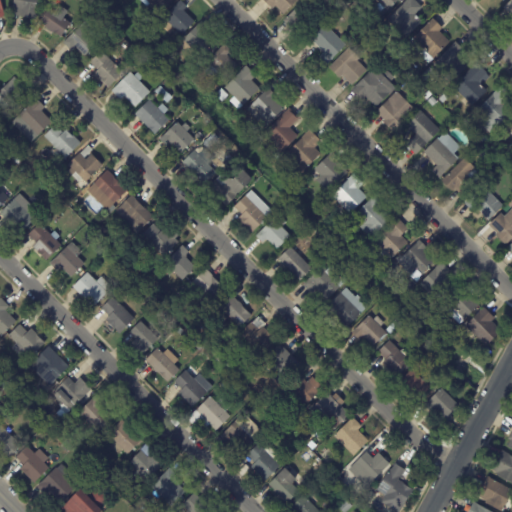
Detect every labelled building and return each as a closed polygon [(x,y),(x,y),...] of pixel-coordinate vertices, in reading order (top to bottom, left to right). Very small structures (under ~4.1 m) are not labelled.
[(24,19),(11,16),(14,0),(39,0),(35,21),(24,19)] [(172,0),(173,1),(159,14),(154,9),(151,13),(147,9),(150,5),(145,0),(172,0)] [(272,10),(262,0),(299,0),(284,16),(275,7),(272,10)] [(401,0),(388,13),(375,0),(401,0)] [(413,0),(423,9),(416,16),(423,23),(406,40),(387,22),(408,0),(413,0)] [(181,3),(187,9),(184,12),(195,23),(181,37),(163,20),(180,2),(181,3)] [(322,23),(307,39),(296,28),(293,32),(283,22),(302,4),(322,23)] [(61,39),(54,34),(53,35),(44,28),(45,28),(40,24),(49,10),(54,13),(59,6),(68,12),(63,19),(70,25),(61,39)] [(433,20),(443,30),(440,33),(450,43),(430,64),(421,56),(425,52),(413,40),(433,20)] [(210,31),(211,31),(207,35),(218,46),(203,61),(183,41),(202,22),(210,31)] [(386,27),(380,32),(376,27),(382,22),(386,27)] [(99,45),(85,58),(73,47),(69,51),(63,44),(81,26),(99,45)] [(334,35),(346,47),(326,67),(319,59),(324,54),(311,41),(325,26),(334,35)] [(457,44),(467,55),(461,61),(468,68),(451,84),(433,66),(456,44),(457,44)] [(231,52),(227,57),(238,67),(225,81),(218,74),(212,81),(204,74),(211,67),(207,64),(224,46),(231,52)] [(121,49),(130,57),(125,61),(117,53),(121,49)] [(358,63),(366,71),(351,87),(342,77),(340,79),(329,69),(349,49),(360,60),(357,62),(358,63)] [(109,60),(123,75),(108,90),(94,76),(98,72),(90,64),(101,53),(109,60)] [(478,66),(487,74),(478,84),(487,92),(472,108),(453,89),(477,65),(478,66)] [(246,68),(256,77),(251,82),(260,91),(244,108),(225,90),(246,68)] [(370,102),(366,98),(362,102),(351,91),(375,68),(381,74),(385,70),(394,79),(390,83),(396,89),(376,109),(370,102)] [(408,74),(402,79),(397,73),(402,68),(408,74)] [(135,109),(124,98),(120,102),(112,93),(130,74),(134,77),(138,74),(143,79),(139,83),(150,93),(135,109)] [(25,87),(26,88),(20,94),(26,100),(15,112),(8,105),(4,110),(0,106),(0,91),(14,77),(25,87)] [(502,89),(511,99),(506,106),(511,112),(511,114),(491,135),(477,121),(482,116),(477,112),(501,88),(502,89)] [(275,100),(285,110),(265,130),(247,112),(268,89),(276,97),(274,99),(275,100)] [(385,120),(377,113),(398,92),(416,110),(395,133),(384,122),(386,121),(385,120)] [(432,96),(427,101),(423,97),(429,92),(432,96)] [(444,95),(448,99),(443,104),(439,100),(444,95)] [(37,99),(45,108),(42,111),(52,121),(31,143),(11,123),(36,98),(37,99)] [(437,103),(433,108),(428,102),(432,98),(437,103)] [(144,125),(135,116),(150,101),(158,110),(162,106),(167,111),(163,115),(169,121),(156,135),(155,134),(154,135),(144,125)] [(290,110),(300,120),(290,129),(299,138),(283,153),(283,152),(279,156),(280,157),(277,161),(273,158),(277,154),(272,149),(277,146),(265,133),(290,110)] [(431,122),(440,132),(416,156),(406,147),(416,136),(406,126),(420,112),(431,122)] [(511,147),(500,134),(511,122),(511,147)] [(165,146),(160,141),(177,123),(182,128),(185,125),(189,130),(186,133),(195,141),(181,154),(172,146),(171,147),(170,145),(166,148),(165,146)] [(57,127),(63,133),(67,129),(81,143),(66,158),(44,136),(55,125),(57,127)] [(310,132),(321,143),(315,150),(321,156),(305,172),(287,155),(310,132)] [(218,140),(208,150),(201,142),(211,133),(218,140)] [(449,137),(461,149),(454,155),(459,160),(439,180),(432,172),(437,167),(424,154),(439,139),(439,140),(446,134),(449,137)] [(88,146),(92,149),(84,158),(86,160),(91,154),(102,165),(82,186),(71,176),(76,172),(68,165),(79,153),(80,154),(88,146)] [(25,151),(20,156),(16,152),(22,147),(25,151)] [(205,152),(214,161),(208,166),(216,175),(204,186),(183,163),(195,152),(198,155),(203,150),(205,152)] [(480,157),(485,151),(489,155),(484,161),(480,157)] [(334,154),(341,161),(339,163),(349,174),(329,194),(317,181),(321,177),(315,172),(333,153),(334,154)] [(474,168),(475,169),(474,171),(484,180),(465,200),(455,190),(453,193),(442,182),(465,159),(474,168)] [(299,177),(295,182),(287,174),(292,169),(299,177)] [(108,170),(128,190),(116,202),(119,205),(114,210),(111,207),(107,211),(87,190),(107,170),(108,170)] [(245,173),(254,182),(228,209),(222,202),(220,204),(209,191),(221,178),(226,182),(227,181),(235,180),(244,172),(245,173)] [(355,177),(364,185),(359,191),(367,199),(351,216),(332,199),(354,176),(355,177)] [(55,185),(51,189),(46,185),(50,180),(55,185)] [(41,192),(46,187),(53,194),(48,199),(41,192)] [(491,195),(503,208),(489,222),(478,212),(475,215),(464,205),(483,187),(491,195)] [(0,190),(8,198),(0,206),(0,190)] [(139,201),(154,217),(137,233),(116,211),(132,195),(139,201)] [(375,197),(385,207),(382,210),(392,221),(372,241),(360,229),(364,226),(354,217),(375,197)] [(266,218),(268,219),(253,235),(238,221),(242,217),(234,210),(246,198),(266,218)] [(29,224),(20,234),(0,213),(14,199),(22,207),(27,203),(34,209),(29,214),(34,219),(29,224)] [(496,234),(489,228),(501,215),(505,219),(511,211),(511,241),(506,248),(496,237),(498,235),(496,234)] [(399,221),(409,231),(402,238),(409,245),(392,261),(391,260),(388,263),(380,254),(383,251),(375,243),(399,220),(399,221)] [(261,243),(256,238),(274,221),(291,238),(278,251),(267,240),(263,245),(261,243)] [(48,232),(61,246),(46,261),(32,247),(36,243),(28,235),(40,224),(48,232)] [(154,224),(161,232),(165,228),(179,242),(164,257),(142,235),(153,224),(154,224)] [(108,231),(101,237),(96,231),(102,226),(108,231)] [(84,264),(71,277),(61,267),(56,271),(50,264),(72,242),(82,252),(77,257),(84,264)] [(421,243),(427,250),(425,252),(436,262),(420,278),(416,273),(412,278),(398,265),(420,242),(421,243)] [(185,248),(189,252),(186,255),(187,256),(186,257),(187,257),(186,258),(196,267),(182,280),(174,271),(169,276),(161,267),(183,246),(185,248)] [(283,265),(279,261),(291,249),(313,271),(301,283),(283,265)] [(154,267),(148,273),(143,269),(149,262),(154,267)] [(389,268),(393,264),(397,268),(393,272),(389,268)] [(444,266),(452,275),(448,279),(456,289),(438,305),(437,304),(434,307),(427,299),(430,296),(421,286),(444,265),(444,266)] [(337,272),(332,277),(336,281),(341,276),(347,282),(326,303),(316,292),(313,296),(303,286),(322,267),(327,273),(332,267),(337,272)] [(207,270),(226,289),(211,304),(191,284),(206,269),(207,270)] [(84,299),(73,287),(87,272),(97,282),(101,277),(110,286),(106,291),(107,293),(93,308),(84,299)] [(126,283),(131,278),(135,282),(130,287),(126,283)] [(417,285),(408,294),(403,289),(412,280),(417,285)] [(465,286),(472,292),(469,295),(481,307),(461,327),(443,308),(465,286)] [(335,317),(327,309),(346,290),(355,299),(357,297),(361,300),(359,302),(366,310),(347,329),(335,317)] [(230,293),(252,316),(239,328),(218,306),(230,293)] [(134,319),(119,335),(105,321),(109,316),(101,308),(113,297),(134,319)] [(0,298),(1,299),(9,307),(6,311),(16,322),(1,336),(0,335),(0,298)] [(445,315),(438,322),(432,316),(439,309),(445,315)] [(485,311),(495,321),(493,324),(502,333),(487,349),(466,328),(484,310),(485,311)] [(387,335),(374,348),(363,338),(359,342),(352,335),(369,318),(374,322),(377,318),(384,325),(380,329),(387,335)] [(194,325),(191,328),(186,323),(189,320),(194,325)] [(149,330),(159,339),(141,357),(130,345),(135,340),(129,333),(136,326),(134,325),(137,322),(138,324),(140,321),(149,330)] [(252,323),(259,330),(263,327),(277,341),(262,356),(241,334),(252,323)] [(20,325),(27,333),(31,329),(45,342),(31,358),(24,352),(20,356),(12,348),(16,344),(8,336),(20,325)] [(385,361),(378,354),(390,342),(400,353),(403,351),(409,356),(406,359),(412,365),(397,380),(382,365),(386,362),(385,361)] [(280,345),(300,365),(279,385),(260,364),(280,345)] [(50,348),(69,367),(49,386),(32,369),(37,364),(34,361),(49,347),(50,348)] [(153,368),(146,361),(158,348),(163,354),(167,349),(179,361),(175,366),(180,370),(168,383),(153,368)] [(208,360),(202,355),(206,349),(213,355),(208,360)] [(179,394),(178,394),(182,390),(174,382),(186,371),(208,393),(193,408),(179,394)] [(406,389),(400,383),(412,371),(430,390),(418,401),(406,389)] [(236,378),(230,384),(226,380),(231,374),(236,378)] [(302,377),(307,382),(313,377),(324,388),(315,397),(317,398),(315,400),(314,399),(301,411),(288,398),(293,392),(289,388),(301,376),(302,377)] [(69,378),(74,384),(80,378),(92,389),(70,411),(66,407),(65,408),(51,395),(68,378),(69,378)] [(33,395),(39,388),(44,394),(38,400),(33,395)] [(459,408),(446,421),(435,411),(431,415),(424,408),(442,390),(459,408)] [(263,396),(266,392),(272,397),(268,401),(263,396)] [(329,393),(333,397),(336,394),(345,403),(341,406),(350,415),(332,432),(311,409),(329,392),(329,393)] [(98,397),(105,404),(102,407),(112,419),(97,433),(78,413),(97,395),(98,397)] [(217,404),(230,416),(216,431),(209,425),(207,427),(201,421),(203,419),(195,411),(210,396),(217,404)] [(13,422),(8,416),(16,411),(20,416),(13,422)] [(227,444),(221,437),(244,414),(261,431),(251,441),(253,443),(250,446),(248,444),(242,450),(232,439),(227,444)] [(268,415),(275,422),(270,427),(263,420),(268,415)] [(293,422),(289,427),(284,423),(288,418),(293,422)] [(353,418),(362,427),(358,431),(369,441),(354,456),(334,437),(353,418)] [(137,435),(143,441),(128,455),(123,450),(118,455),(110,446),(114,442),(107,435),(122,420),(137,435)] [(0,425),(21,446),(9,459),(0,450),(0,425)] [(273,438),(269,441),(264,436),(267,433),(273,438)] [(73,447),(67,453),(62,447),(67,441),(73,447)] [(150,442),(156,448),(154,451),(165,463),(148,480),(143,476),(139,480),(134,474),(138,470),(130,462),(142,451),(141,450),(149,441),(150,442)] [(317,448),(313,452),(307,446),(311,443),(317,448)] [(266,482),(251,468),(255,464),(247,456),(258,444),(264,450),(268,446),(281,458),(277,463),(280,466),(266,482)] [(21,471),(19,470),(22,466),(15,458),(27,447),(33,455),(38,450),(48,460),(43,465),(48,470),(33,484),(21,471)] [(498,459),(503,451),(511,456),(511,483),(497,475),(498,474),(492,470),(498,459)] [(367,453),(373,459),(379,453),(390,465),(368,486),(354,471),(359,466),(356,463),(367,453)] [(314,468),(321,462),(326,468),(320,474),(314,468)] [(396,465),(405,471),(399,480),(414,490),(400,511),(395,511),(382,503),(385,497),(377,491),(390,470),(391,470),(395,464),(396,465)] [(68,496),(60,504),(51,494),(48,498),(37,487),(56,468),(57,469),(61,465),(71,475),(67,479),(76,488),(68,496)] [(171,471),(179,478),(175,481),(186,492),(171,507),(151,487),(170,469),(171,471)] [(286,469),(297,480),(292,485),(299,492),(288,504),(269,485),(285,469),(286,469)] [(115,487),(108,480),(114,475),(120,481),(115,487)] [(95,489),(89,483),(95,477),(101,483),(95,489)] [(511,489),(511,495),(503,511),(501,511),(485,503),(486,502),(477,497),(488,477),(511,489)] [(62,511),(60,510),(81,490),(88,497),(96,490),(103,491),(106,494),(107,501),(99,508),(103,511),(62,511)] [(376,495),(370,502),(365,497),(370,491),(376,495)] [(195,494),(212,511),(183,511),(186,509),(182,506),(195,493),(195,494)] [(306,498),(320,511),(295,511),(291,508),(304,496),(306,498)] [(353,507),(348,511),(342,511),(339,509),(346,501),(353,507)] [(492,511),(468,511),(474,502),(492,511)]
